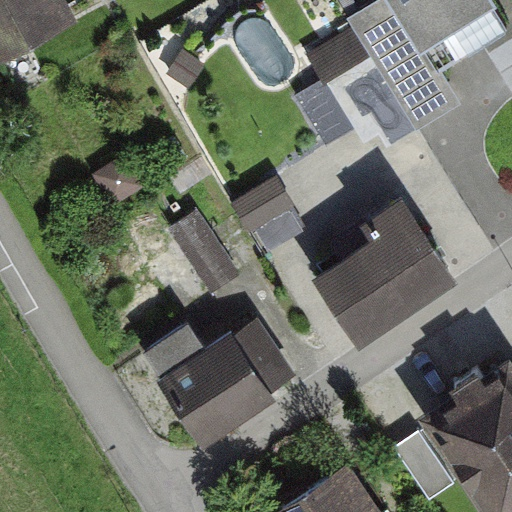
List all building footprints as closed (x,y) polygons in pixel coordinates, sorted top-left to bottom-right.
[(0,0),(0,56),(79,15),(71,0),(0,0)] [(397,0),(422,38),(482,0),(397,0)] [(270,240),(301,221),(275,177),(243,196),(270,240)] [(378,223),(317,260),(360,328),(453,270),(405,192),(372,212),(378,223)] [(175,223),(215,289),(247,271),(207,204),(175,223)] [(145,344),(162,370),(207,340),(190,314),(145,344)] [(158,372),(204,440),(278,391),(232,323),(207,340),(162,370),(158,372)] [(511,374),(499,355),(425,403),(495,511),(498,511),(511,503),(511,374)] [(402,439),(428,498),(457,486),(431,426),(402,439)] [(264,511),(263,511),(387,511),(350,455),(300,488),(264,511)]
